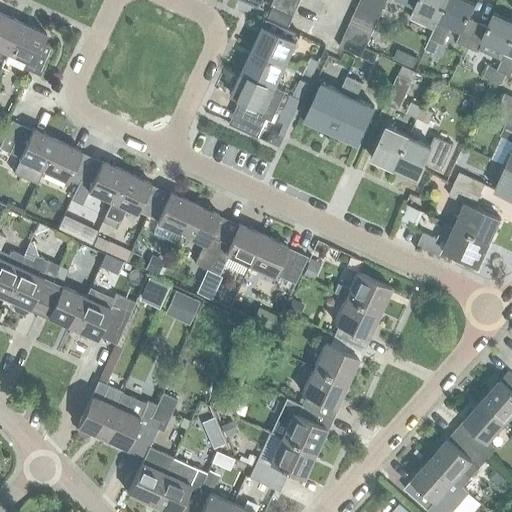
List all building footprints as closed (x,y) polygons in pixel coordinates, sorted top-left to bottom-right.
[(292,16),(297,5),(285,0),(272,0),(270,6),(292,16)] [(379,13),(384,2),(379,0),(359,0),(358,4),(379,13)] [(393,0),(414,9),(409,19),(433,29),(446,0),(393,0)] [(456,42),(465,47),(476,22),(467,18),(474,4),(465,0),(446,0),(433,29),(429,39),(441,45),(450,26),(461,31),(456,42)] [(358,4),(353,15),(374,24),(379,13),(358,4)] [(271,8),(267,17),(287,26),(291,17),(271,8)] [(0,49),(6,52),(19,22),(0,13),(0,49)] [(482,41),(504,51),(511,35),(511,21),(494,13),(487,27),(476,22),(465,47),(476,52),(482,41)] [(353,15),(348,25),(369,35),(374,24),(353,15)] [(260,26),(249,49),(284,65),(295,42),(293,41),(297,34),(286,30),(266,20),(262,27),(260,26)] [(43,33),(19,22),(6,52),(24,60),(21,67),(37,75),(50,47),(39,43),(43,33)] [(348,25),(343,36),(364,46),(369,35),(348,25)] [(511,35),(504,51),(496,69),(509,75),(511,69),(511,35)] [(363,48),(364,46),(343,36),(338,47),(359,57),(363,48)] [(429,40),(424,50),(433,54),(437,44),(429,40)] [(377,54),(363,48),(359,57),(372,63),(377,54)] [(249,49),(239,72),(274,88),(284,65),(249,49)] [(297,63),(294,69),(303,73),(311,76),(318,61),(310,57),(307,65),(301,62),(297,63)] [(492,79),(497,70),(488,66),(484,75),(492,79)] [(505,74),(497,70),(492,79),(501,83),(505,74)] [(266,118),(270,120),(283,92),(274,88),(239,72),(228,95),(239,100),(228,125),(256,138),(266,118)] [(320,82),(303,120),(356,144),(373,106),(355,98),(362,83),(346,76),(339,91),(320,82)] [(396,76),(384,104),(398,110),(410,82),(396,76)] [(300,80),(292,96),(300,99),(307,84),(300,80)] [(511,97),(505,94),(493,119),(504,124),(511,107),(511,97)] [(416,119),(421,108),(411,103),(406,114),(416,119)] [(432,113),(421,108),(416,119),(427,124),(432,113)] [(16,159),(41,170),(56,139),(31,128),(30,130),(9,121),(0,140),(0,149),(17,157),(16,159)] [(511,127),(504,124),(499,135),(511,140),(511,149),(505,166),(511,169),(511,127)] [(370,159),(392,169),(408,135),(386,125),(370,159)] [(272,129),(266,141),(279,147),(284,135),(272,129)] [(434,137),(430,146),(408,135),(392,169),(415,179),(423,162),(440,170),(452,145),(434,137)] [(56,139),(41,170),(64,181),(65,179),(76,184),(89,157),(78,152),(79,150),(56,139)] [(88,192),(109,202),(124,171),(99,160),(98,162),(89,157),(76,184),(76,185),(69,200),(81,205),(88,192)] [(511,197),(511,169),(505,166),(494,189),(511,197)] [(104,215),(100,223),(116,230),(119,223),(125,209),(134,213),(134,212),(144,216),(157,189),(147,184),(148,182),(124,171),(109,202),(110,202),(104,215)] [(458,172),(453,184),(478,195),(483,184),(458,172)] [(478,195),(453,184),(448,195),(463,202),(452,226),(488,243),(499,219),(473,206),(478,195)] [(153,222),(179,234),(193,203),(168,191),(167,193),(157,189),(144,216),(154,221),(153,222)] [(193,263),(204,268),(226,221),(215,216),(216,213),(193,203),(179,234),(202,244),(193,263)] [(424,213),(414,208),(406,205),(399,220),(417,228),(424,213)] [(62,218),(57,230),(67,235),(73,223),(62,218)] [(218,274),(226,255),(247,265),(261,235),(236,223),(235,225),(226,221),(204,268),(218,274)] [(477,267),(488,243),(452,226),(446,238),(438,234),(436,238),(422,232),(415,246),(445,259),(447,253),(477,267)] [(261,235),(247,265),(271,276),(271,275),(292,285),(305,257),(284,247),(285,246),(261,235)] [(0,295),(2,297),(21,256),(12,252),(9,253),(6,261),(0,258),(0,246),(4,238),(0,236),(0,295)] [(93,246),(103,251),(107,242),(97,237),(93,246)] [(144,270),(157,276),(164,261),(151,255),(144,270)] [(31,260),(21,256),(2,297),(12,302),(10,306),(12,310),(19,314),(24,312),(25,310),(34,314),(37,309),(56,266),(33,256),(31,260)] [(307,265),(303,275),(313,279),(318,269),(307,265)] [(333,292),(344,297),(343,298),(377,314),(389,288),(355,272),(348,288),(337,283),(333,292)] [(37,309),(35,314),(44,318),(45,317),(69,327),(84,295),(59,284),(61,279),(52,275),(37,309)] [(85,296),(84,295),(69,327),(93,338),(95,335),(103,339),(119,306),(127,310),(131,301),(114,293),(111,299),(89,289),(85,296)] [(199,302),(175,290),(169,303),(193,315),(199,302)] [(337,324),(332,334),(363,349),(373,327),(371,326),(377,314),(343,298),(332,322),(337,324)] [(303,305),(291,300),(287,311),(298,316),(303,305)] [(127,310),(119,306),(103,339),(112,343),(127,310)] [(280,316),(269,311),(263,325),(273,330),(280,316)] [(323,342),(311,367),(345,382),(350,370),(352,371),(363,349),(332,334),(327,345),(323,342)] [(339,396),(345,382),(311,367),(300,392),(304,394),(300,404),(331,419),(341,397),(339,396)] [(496,378),(478,399),(503,421),(511,412),(511,413),(511,375),(505,369),(497,379),(496,378)] [(75,426),(74,428),(76,432),(82,435),(87,434),(88,432),(98,436),(120,391),(95,379),(88,394),(74,425),(75,426)] [(120,391),(98,436),(122,447),(122,449),(133,454),(156,406),(146,401),(145,402),(120,391)] [(217,391),(210,407),(230,416),(237,400),(217,391)] [(139,462),(125,492),(150,503),(171,457),(147,446),(155,428),(163,431),(177,400),(161,393),(156,406),(133,454),(141,458),(139,462)] [(285,398),(269,433),(278,437),(312,453),(318,440),(320,441),(331,419),(300,404),(285,398)] [(460,420),(453,428),(466,440),(485,456),(493,447),(485,440),(503,421),(478,399),(460,420)] [(231,422),(220,426),(225,437),(235,433),(231,422)] [(445,436),(426,457),(459,486),(485,456),(466,440),(453,428),(445,437),(445,436)] [(301,478),(312,453),(278,437),(267,462),(255,457),(245,478),(277,493),(287,472),(301,478)] [(171,457),(150,503),(168,511),(174,511),(176,511),(178,511),(188,511),(205,475),(197,471),(195,476),(181,470),(185,463),(171,457)] [(459,486),(426,457),(408,478),(401,487),(429,511),(446,511),(465,491),(459,486)] [(205,475),(188,511),(225,511),(230,503),(209,494),(215,480),(205,475)] [(230,503),(225,511),(253,511),(257,505),(246,501),(242,509),(230,503)] [(396,511),(418,511),(406,501),(396,511)]
